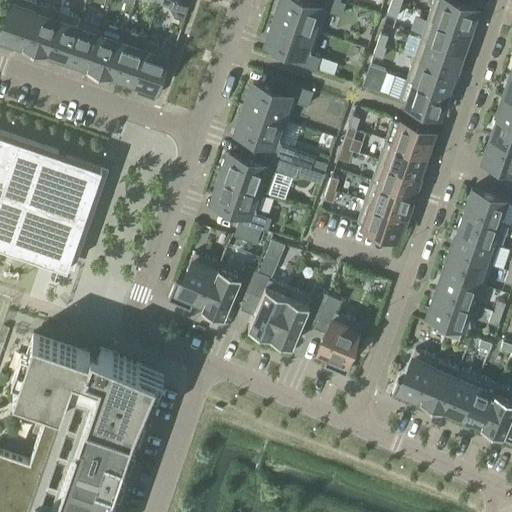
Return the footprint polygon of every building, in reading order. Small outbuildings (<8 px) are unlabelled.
[(22,44),(37,3),(29,0),(12,0),(3,28),(0,27),(0,43),(13,48),(15,41),(22,43),(22,44)] [(300,0),(280,0),(274,16),(318,31),(326,10),(341,15),(345,2),(340,0),(313,0),(313,4),(300,0)] [(451,0),(432,0),(427,15),(468,30),(476,8),(451,0)] [(22,44),(44,52),(58,10),(37,3),(22,44)] [(400,6),(390,3),(386,14),(396,17),(400,6)] [(45,51),(66,59),(80,17),(58,10),(44,52),(45,52),(45,51)] [(427,15),(420,36),(461,50),(468,30),(427,15)] [(318,31),(274,16),(267,39),(297,49),(293,62),(315,69),(321,54),(311,51),(318,31)] [(86,66),(87,66),(99,32),(100,32),(102,25),(80,17),(66,59),(86,66)] [(87,66),(109,74),(121,39),(100,32),(99,32),(87,66)] [(380,32),(376,44),(384,46),(388,35),(380,32)] [(420,36),(413,56),(454,70),(461,50),(420,36)] [(110,74),(131,81),(142,46),(141,46),(121,39),(109,74),(110,74)] [(142,46),(131,81),(138,83),(135,91),(155,97),(160,82),(156,81),(167,47),(144,39),(141,46),(142,46)] [(384,46),(376,44),(372,55),(382,58),(386,47),(384,46)] [(413,56),(406,77),(447,91),(454,70),(413,56)] [(369,64),(365,76),(381,82),(385,70),(369,64)] [(511,74),(510,74),(503,95),(511,97),(511,74)] [(252,83),(244,105),(287,120),(294,101),(307,105),(313,90),(274,77),(270,89),(252,83)] [(447,91),(406,77),(399,98),(440,112),(447,91)] [(511,97),(503,95),(496,115),(511,120),(511,97)] [(266,138),(262,151),(290,160),(291,160),(295,147),(280,142),(287,120),(244,105),(236,128),(266,138)] [(348,126),(356,128),(359,117),(352,114),(348,126)] [(511,120),(496,115),(489,135),(511,143),(511,120)] [(392,117),(385,138),(426,153),(433,131),(392,117)] [(0,239),(66,263),(99,167),(0,133),(0,132),(0,239)] [(345,135),(341,146),(348,149),(352,137),(345,135)] [(511,143),(489,135),(482,157),(511,167),(511,143)] [(385,138),(378,159),(419,173),(426,153),(385,138)] [(348,149),(341,146),(337,158),(348,161),(352,150),(348,149)] [(220,175),(263,190),(271,169),(291,175),(295,161),(291,160),(290,160),(262,151),(258,163),(228,153),(220,175)] [(378,159),(371,179),(412,193),(419,173),(378,159)] [(263,190),(220,175),(212,198),(242,208),(233,234),(256,242),(261,228),(266,230),(271,217),(256,212),(263,190)] [(331,176),(327,187),(334,190),(334,189),(338,178),(331,176)] [(371,179),(364,200),(405,214),(412,193),(371,179)] [(334,190),(327,187),(323,198),(332,202),(336,190),(334,189),(334,190)] [(471,188),(464,209),(498,221),(498,220),(505,200),(471,188)] [(405,214),(364,200),(356,221),(398,235),(405,214)] [(464,209),(457,230),(498,244),(505,223),(498,220),(498,221),(464,209)] [(457,230),(450,250),(491,264),(498,244),(457,230)] [(450,250),(443,271),(477,282),(477,283),(484,286),(491,264),(450,250)] [(194,298),(202,301),(203,301),(219,264),(220,265),(221,262),(195,251),(182,282),(175,279),(167,298),(190,308),(194,298)] [(235,286),(247,292),(257,270),(244,264),(240,274),(220,265),(219,264),(203,301),(202,301),(200,305),(223,315),(235,286)] [(247,325),(269,335),(290,287),(268,278),(269,275),(257,270),(247,292),(260,297),(247,325)] [(443,271),(435,291),(470,303),(470,302),(477,283),(477,282),(443,271)] [(303,315),(316,321),(325,299),(312,293),(311,296),(290,287),(269,335),(291,344),(303,315)] [(470,303),(435,291),(428,312),(469,327),(477,304),(470,302),(470,303)] [(327,293),(325,299),(316,321),(328,326),(317,350),(327,354),(323,364),(346,374),(354,355),(347,352),(360,322),(334,311),(340,298),(327,293)] [(497,300),(493,311),(501,313),(505,302),(497,300)] [(493,311),(492,310),(488,322),(497,325),(501,313),(493,311)] [(358,328),(369,333),(373,324),(362,319),(358,328)] [(436,331),(447,335),(449,328),(438,324),(436,331)] [(4,325),(0,335),(0,353),(9,327),(4,325)] [(449,328),(447,335),(458,339),(461,332),(449,328)] [(48,402),(43,417),(29,456),(0,446),(0,511),(104,511),(134,428),(132,427),(156,371),(91,344),(89,350),(33,331),(12,390),(48,402)] [(478,346),(489,350),(491,342),(480,339),(478,346)] [(500,348),(511,352),(511,348),(511,343),(502,340),(500,348)] [(419,398),(420,399),(437,358),(415,349),(401,381),(397,380),(391,394),(410,402),(413,395),(419,398)] [(420,399),(441,407),(458,367),(437,358),(420,399)] [(442,408),(461,416),(478,375),(458,367),(441,407),(442,408)] [(480,424),(481,424),(498,384),(478,375),(461,416),(480,424)] [(481,424),(502,433),(511,409),(511,389),(498,384),(481,424)] [(511,409),(502,433),(503,434),(503,433),(511,437),(511,409)] [(138,480),(147,483),(150,476),(141,473),(138,480)]
